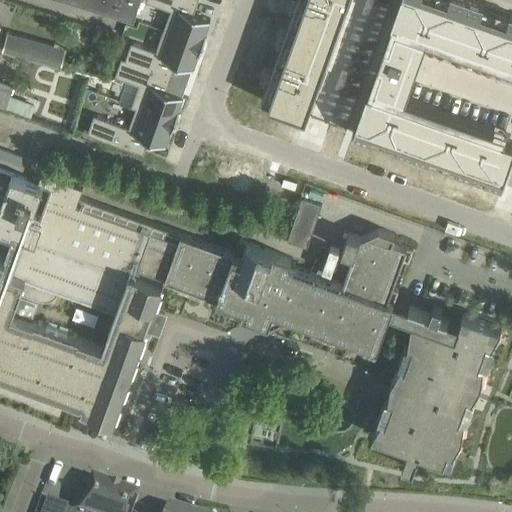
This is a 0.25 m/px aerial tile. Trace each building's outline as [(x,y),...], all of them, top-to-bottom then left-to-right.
[(71,0),(92,7),(135,20),(141,0),(71,0)] [(148,0),(172,8),(164,29),(204,43),(208,33),(208,32),(206,32),(211,17),(194,12),(198,0),(148,0)] [(300,19),(296,31),(341,46),(356,0),(306,0),(304,7),(311,9),(307,22),(300,19)] [(405,0),(396,26),(511,67),(511,30),(485,20),(488,11),(456,0),(455,0),(453,9),(427,0),(405,0)] [(122,56),(122,57),(172,74),(177,61),(194,67),(199,53),(200,53),(204,43),(164,29),(157,49),(132,40),(126,57),(122,56)] [(62,65),(67,47),(8,30),(3,48),(62,65)] [(275,93),(270,108),(316,124),(341,46),(296,31),(292,42),(300,45),(295,57),(288,55),(279,80),(287,83),(283,95),(275,93)] [(395,31),(377,81),(411,93),(429,43),(395,31)] [(118,67),(115,75),(139,83),(132,103),(177,119),(181,109),(179,108),(180,107),(184,94),(167,88),(171,79),(172,74),(122,57),(118,67)] [(0,105),(6,107),(31,115),(35,104),(10,95),(13,86),(0,81),(0,105)] [(511,134),(375,86),(360,128),(377,134),(380,125),(408,135),(405,144),(437,155),(440,146),(468,156),(464,165),(481,171),(484,162),(497,166),(494,176),(511,182),(511,179),(511,134)] [(95,113),(88,131),(145,152),(150,137),(167,143),(172,129),(173,130),(177,119),(132,103),(132,104),(136,106),(129,125),(95,113)] [(114,420),(164,282),(136,272),(138,267),(164,276),(180,231),(80,195),(84,186),(53,175),(52,176),(55,177),(41,216),(33,213),(44,183),(0,167),(0,370),(82,400),(80,406),(90,411),(114,420)] [(303,195),(289,238),(309,245),(323,202),(303,195)] [(181,231),(164,276),(181,282),(179,288),(201,297),(203,291),(233,302),(231,307),(273,322),(283,318),(285,311),(314,322),(312,328),(335,336),(337,330),(366,341),(364,347),(376,351),(391,311),(395,299),(399,288),(393,286),(403,257),(409,259),(414,247),(393,239),(396,233),(379,227),(361,235),(349,231),(343,248),(354,253),(344,282),(291,263),(293,257),(240,238),(235,251),(181,231)] [(391,311),(413,319),(409,343),(414,344),(406,365),(402,363),(392,379),(389,397),(394,398),(387,420),(382,417),(373,434),(409,447),(403,464),(414,468),(420,451),(445,460),(449,448),(453,451),(463,435),(466,416),(461,416),(469,394),(473,397),(482,381),(485,362),(480,361),(488,340),(492,342),(502,326),(464,312),(460,323),(440,315),(444,306),(435,302),(431,312),(395,299),(391,311)] [(255,437),(278,439),(281,413),(258,410),(255,437)] [(69,511),(131,511),(136,498),(91,482),(84,502),(74,499),(69,511)]
